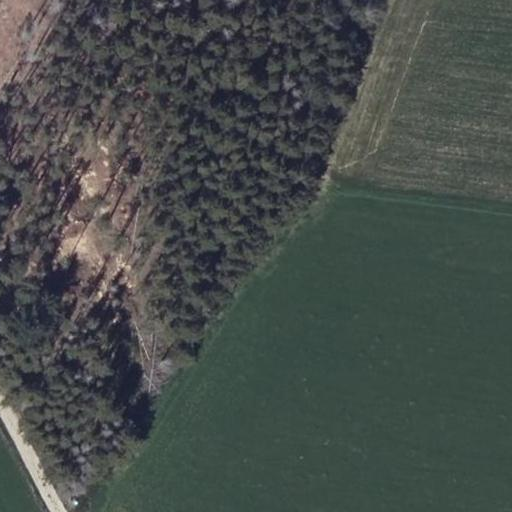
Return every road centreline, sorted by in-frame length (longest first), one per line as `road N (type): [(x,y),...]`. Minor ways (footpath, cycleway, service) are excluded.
road 1 (track): [(511,202),(274,161),(163,110),(7,0)]
road 2 (track): [(0,394),(64,511)]
